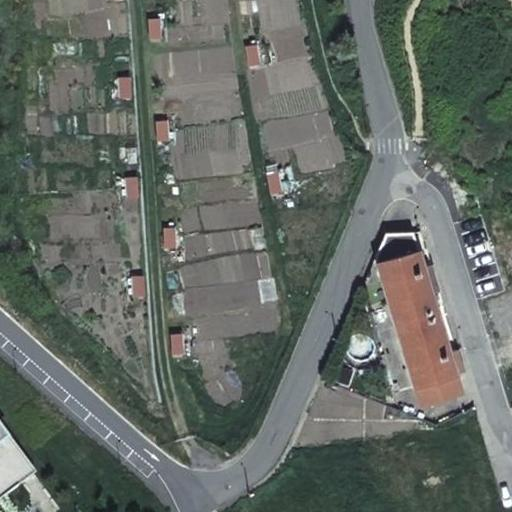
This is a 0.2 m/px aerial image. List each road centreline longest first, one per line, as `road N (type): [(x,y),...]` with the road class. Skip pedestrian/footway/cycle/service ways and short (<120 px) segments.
road 1 (residential): [(359,0),(387,123),(388,172),(263,457),(247,479),(194,502)]
road 2 (residential): [(0,324),(194,502)]
